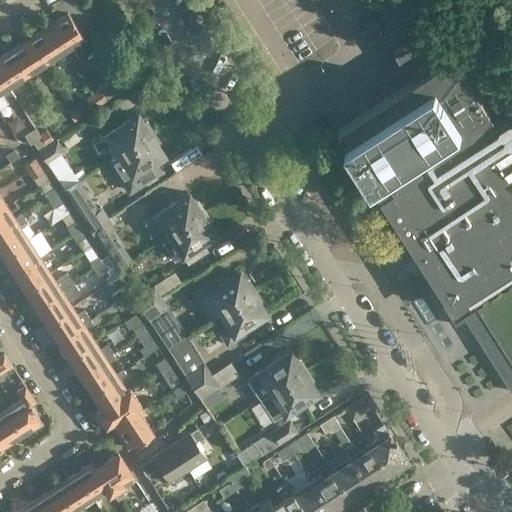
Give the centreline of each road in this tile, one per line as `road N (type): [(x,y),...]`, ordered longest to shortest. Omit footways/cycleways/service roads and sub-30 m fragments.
road 1 (residential): [(462,474),(156,0)]
road 2 (residential): [(0,482),(61,445),(68,427),(0,317)]
road 3 (unknown): [(238,0),(303,99),(365,57)]
